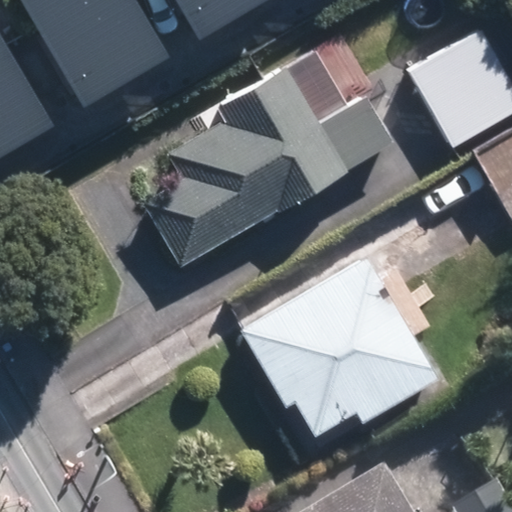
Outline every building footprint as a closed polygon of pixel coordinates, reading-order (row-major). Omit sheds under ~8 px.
[(138,0),(27,0),(91,120),(178,74),(138,0)] [(283,0),(172,0),(204,58),(290,12),(283,0)] [(511,78),(481,26),(407,69),(454,149),(511,114),(511,78)] [(0,30),(0,166),(57,137),(0,30)] [(184,182),(147,203),(181,263),(395,141),(367,93),(320,120),(288,64),(214,105),(224,123),(168,154),(184,182)] [(511,126),(473,150),(511,213),(511,126)] [(365,254),(238,330),(285,408),(295,403),(315,437),(356,412),(363,424),(440,378),(365,254)] [(402,511),(375,465),(296,511),(402,511)] [(508,511),(489,479),(441,508),(443,511),(508,511)]
